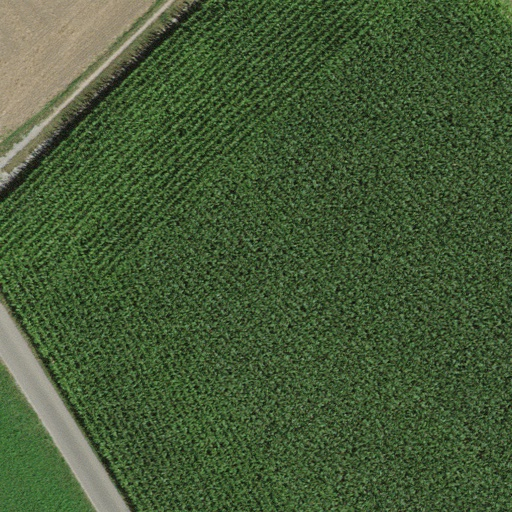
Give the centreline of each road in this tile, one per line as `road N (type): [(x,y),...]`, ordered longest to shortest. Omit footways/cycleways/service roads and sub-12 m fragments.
road 1 (track): [(177,0),(0,169)]
road 2 (track): [(115,511),(0,332)]
